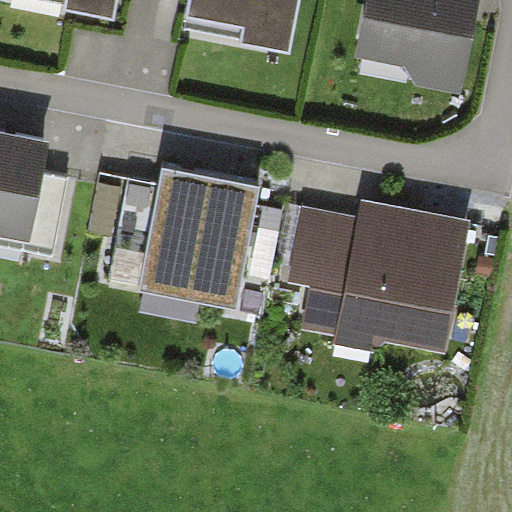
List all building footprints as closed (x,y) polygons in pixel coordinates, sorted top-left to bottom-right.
[(116,0),(38,0),(114,15),(116,0)] [(300,0),(186,0),(180,33),(290,55),(300,0)] [(459,84),(475,0),(369,0),(357,64),(459,84)] [(44,179),(51,143),(0,132),(0,249),(55,261),(72,185),(44,179)] [(231,314),(257,188),(165,168),(138,294),(231,314)] [(450,357),(478,226),(337,196),(333,216),(308,211),(292,287),(317,292),(309,328),(450,357)]
